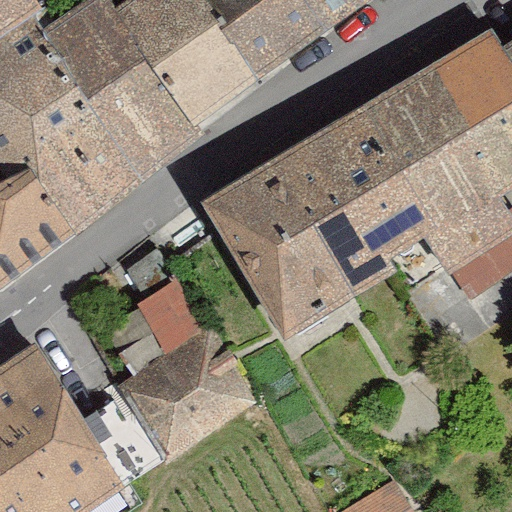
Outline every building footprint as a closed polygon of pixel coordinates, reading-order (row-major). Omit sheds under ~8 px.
[(156,0),(129,21),(114,0),(109,0),(68,30),(55,12),(72,0),(0,0),(0,153),(9,167),(0,174),(0,287),(5,294),(388,14),(378,0),(156,0)] [(511,48),(508,44),(221,214),(308,355),(451,262),(467,289),(511,259),(511,48)] [(138,382),(127,389),(180,465),(268,406),(164,255),(134,275),(156,307),(108,339),(138,382)] [(52,356),(0,390),(0,511),(132,511),(149,501),(52,356)] [(413,511),(394,479),(336,511),(413,511)]
